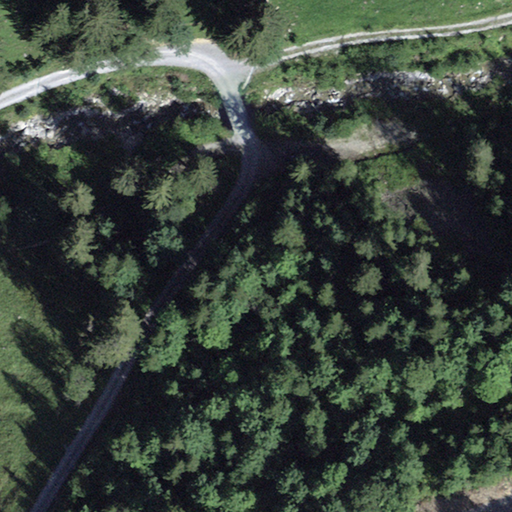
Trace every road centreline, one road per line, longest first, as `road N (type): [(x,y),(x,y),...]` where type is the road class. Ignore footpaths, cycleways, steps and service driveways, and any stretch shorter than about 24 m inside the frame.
road 1 (track): [(42,511),(159,308),(241,197),(254,170),(252,139)]
road 2 (track): [(511,18),(212,67)]
road 3 (track): [(252,139),(205,150),(107,207),(0,249)]
road 4 (track): [(212,67),(151,58),(0,107)]
